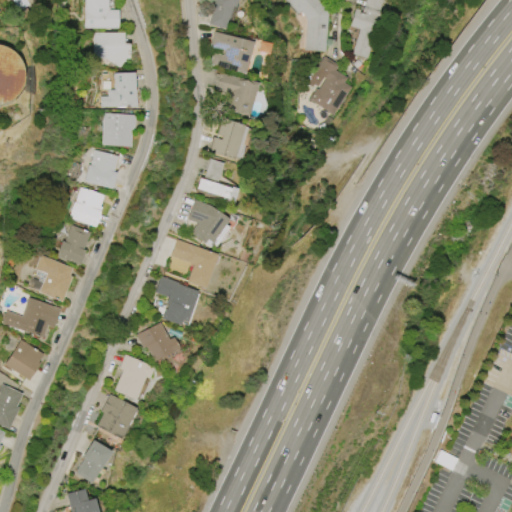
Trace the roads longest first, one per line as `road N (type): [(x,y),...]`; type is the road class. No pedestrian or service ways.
road 1 (motorway): [(511,7),(380,195),(224,511)]
road 2 (residential): [(39,511),(193,148),(197,90),(187,0)]
road 3 (residential): [(126,0),(148,68),(145,138),(22,432),(0,511)]
road 4 (motorway): [(338,347),(424,184),(511,58)]
road 5 (motorway): [(259,511),(338,347)]
road 6 (motorway): [(270,511),(338,347)]
